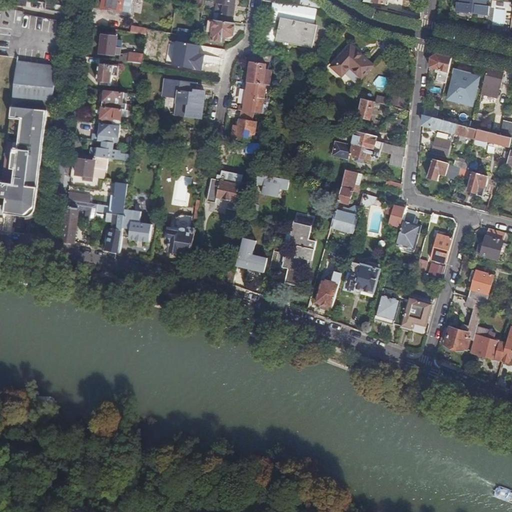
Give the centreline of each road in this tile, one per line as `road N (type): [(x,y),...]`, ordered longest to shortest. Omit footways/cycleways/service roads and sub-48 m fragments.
road 1 (residential): [(424,369),(201,287),(47,250)]
road 2 (residential): [(84,0),(47,250)]
road 3 (residential): [(466,215),(410,194),(426,39)]
road 4 (residential): [(466,215),(424,369)]
road 5 (residential): [(218,124),(230,61),(248,41),(253,0)]
